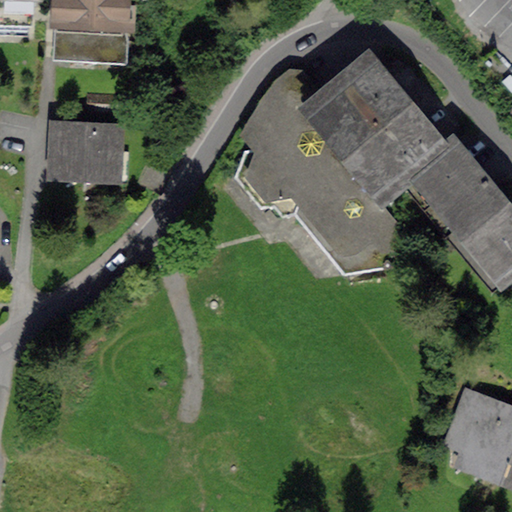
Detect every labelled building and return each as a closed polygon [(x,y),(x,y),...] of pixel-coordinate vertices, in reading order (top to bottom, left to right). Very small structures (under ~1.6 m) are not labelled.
[(0,0),(0,28),(28,29),(31,0),(0,0)] [(59,50),(126,54),(127,37),(123,18),(133,19),(129,0),(56,0),(56,17),(61,17),(59,50)] [(368,55),(322,93),(311,102),(315,107),(378,182),(387,193),(403,179),(448,234),(458,225),(504,281),(511,273),(511,206),(454,136),(465,127),(408,58),(397,53),(379,68),(368,55)] [(315,107),(311,102),(322,93),(301,69),(291,68),(278,78),(263,99),(245,130),(257,145),(246,147),(235,173),(253,195),(266,193),(283,213),(297,210),(345,271),(393,264),(394,261),(390,257),(402,228),(370,188),(378,182),(315,107)] [(91,91),(91,107),(131,109),(131,93),(91,91)] [(127,171),(129,149),(116,148),(117,127),(58,124),(56,168),(127,171)] [(151,153),(138,178),(159,188),(171,163),(151,153)] [(479,442),(473,457),(497,466),(498,473),(509,477),(511,475),(511,420),(509,422),(502,419),(505,411),(501,403),(475,394),(464,425),(473,428),(472,433),(475,440),(479,442)] [(3,511),(94,511),(98,489),(12,472),(3,511)]
